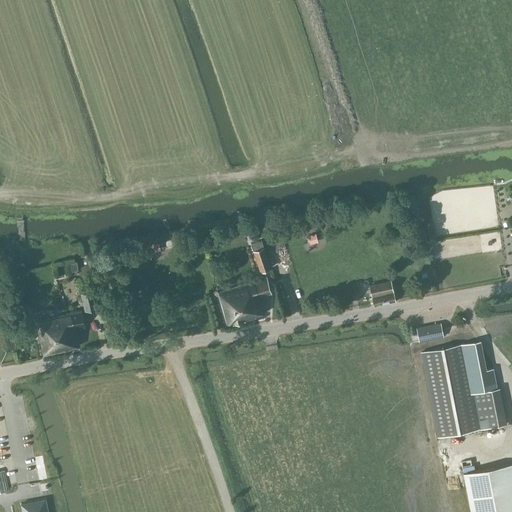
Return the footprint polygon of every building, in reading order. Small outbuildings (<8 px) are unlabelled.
[(316,234),(308,236),(310,243),(318,241),(316,234)] [(251,244),(261,271),(263,279),(218,292),(228,326),(256,318),(256,315),(266,313),(260,296),(272,293),(265,270),(271,267),(261,240),(251,244)] [(441,284),(439,276),(432,278),(435,286),(441,284)] [(391,281),(370,285),(372,297),(370,298),(371,303),(373,303),(374,306),(396,302),(391,281)] [(86,311),(98,308),(91,282),(80,285),(86,311)] [(85,327),(82,312),(36,321),(43,356),(70,350),(69,348),(79,346),(76,329),(85,327)] [(420,343),(444,338),(441,324),(417,329),(420,343)] [(497,388),(493,368),(485,370),(479,341),(464,344),(474,393),(497,388)] [(438,437),(504,424),(497,388),(474,393),(464,344),(422,352),(438,437)] [(511,511),(511,464),(464,474),(471,511),(511,511)] [(0,492),(9,491),(5,471),(0,472),(0,492)] [(48,511),(46,499),(21,504),(22,511),(48,511)]
